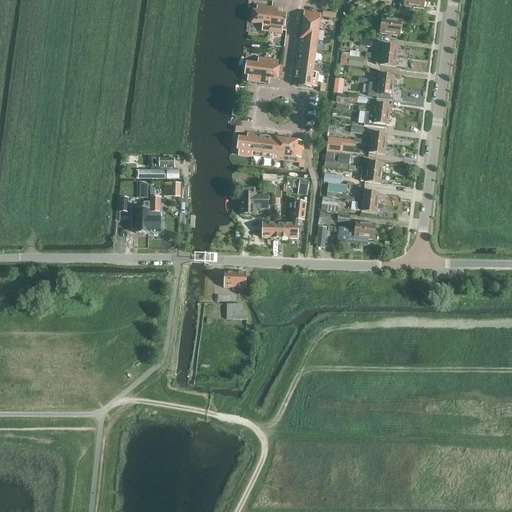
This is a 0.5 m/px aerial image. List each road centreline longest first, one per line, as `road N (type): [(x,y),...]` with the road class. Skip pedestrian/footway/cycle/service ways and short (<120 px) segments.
road 1 (unclassified): [(0,258),(419,264)]
road 2 (unclassified): [(419,264),(453,0)]
road 3 (track): [(237,511),(263,440),(249,424),(207,413)]
road 4 (residential): [(282,90),(259,108),(275,132),(300,118),(300,104),(287,91)]
